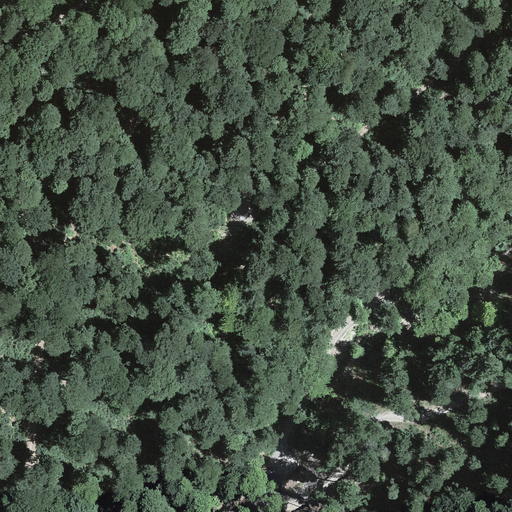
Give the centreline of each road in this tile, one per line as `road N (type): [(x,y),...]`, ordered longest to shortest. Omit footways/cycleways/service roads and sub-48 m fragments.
road 1 (track): [(456,58),(412,169),(400,263),(348,319),(303,394),(272,451),(267,502),(279,510),(326,487),(361,430),(378,418),(421,420),(511,387)]
road 2 (track): [(505,0),(490,27),(444,69),(252,219),(241,217),(238,205),(264,156),(318,0)]
